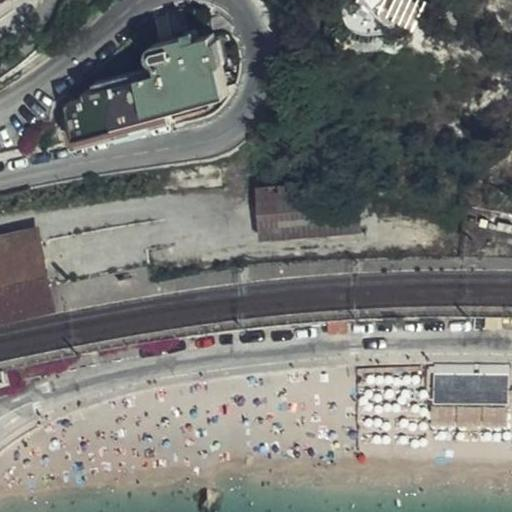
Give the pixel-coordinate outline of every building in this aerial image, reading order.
[(368,0),(370,1),(378,6),(378,9),(378,11),(382,17),(388,18),(393,16),(395,14),(411,22),(423,0),(422,0),(368,0)] [(228,86),(214,33),(189,39),(186,34),(156,42),(152,46),(147,54),(148,63),(152,68),(159,72),(87,91),(89,97),(70,103),(79,139),(98,135),(101,138),(195,113),(202,109),(207,101),(207,91),(228,86)] [(364,227),(360,175),(261,182),(265,234),(364,227)] [(0,316),(57,303),(38,225),(0,234),(0,316)] [(511,401),(510,364),(436,366),(436,402),(511,401)] [(19,372),(20,382),(46,377),(44,366),(19,372)]
